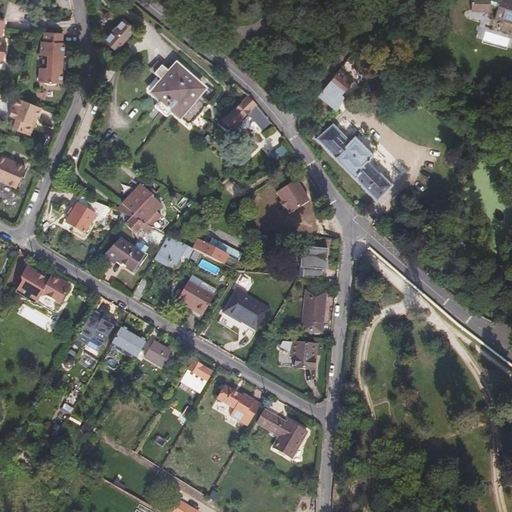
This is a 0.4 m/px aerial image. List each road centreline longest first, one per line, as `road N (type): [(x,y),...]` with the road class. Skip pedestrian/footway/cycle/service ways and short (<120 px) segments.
road 1 (residential): [(20,242),(331,420)]
road 2 (residential): [(20,242),(83,93),(75,0)]
road 3 (residential): [(331,420),(348,236),(343,212)]
road 4 (tertiary): [(343,212),(493,343)]
road 5 (tertiary): [(142,0),(282,126)]
road 6 (residential): [(380,0),(282,126)]
